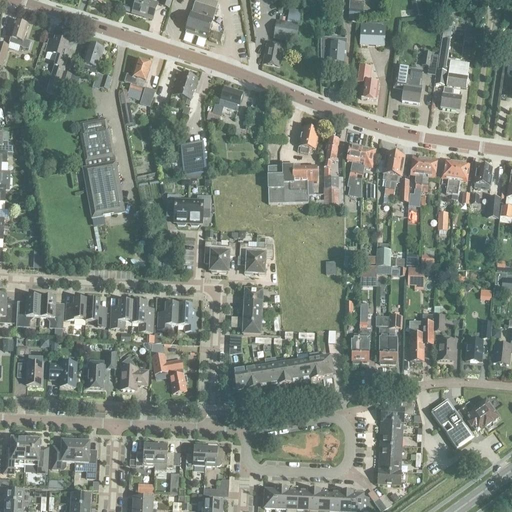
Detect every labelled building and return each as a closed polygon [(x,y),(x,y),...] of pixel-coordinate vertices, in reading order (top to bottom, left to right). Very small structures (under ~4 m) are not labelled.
[(136,0),(132,15),(152,21),(157,5),(142,0),(136,0)] [(169,10),(172,0),(162,0),(160,7),(169,10)] [(350,11),(349,11),(349,20),(363,21),(364,0),(349,0),(349,11),(350,11)] [(216,10),(195,3),(186,32),(207,38),(213,21),(216,10)] [(423,17),(420,4),(412,5),(414,18),(423,17)] [(122,12),(130,14),(132,9),(124,6),(122,12)] [(290,11),(288,23),(299,25),(301,13),(290,11)] [(446,17),(444,29),(445,29),(450,30),(451,26),(457,27),(458,20),(452,19),(452,18),(446,17)] [(299,25),(287,23),(276,22),(273,40),(296,44),(299,25)] [(28,27),(15,23),(10,40),(9,44),(21,48),(28,51),(30,43),(24,41),(28,27)] [(361,28),(360,47),(383,48),(384,28),(361,28)] [(444,29),(442,40),(450,41),(452,30),(451,30),(450,30),(445,29),(444,29)] [(345,40),(321,38),(321,64),(328,64),(327,72),(344,73),(345,65),(347,47),(345,47),(345,40)] [(48,42),(45,54),(50,55),(58,58),(50,83),(47,93),(56,96),(63,74),(70,49),(67,48),(69,44),(63,42),(63,41),(57,39),(57,40),(55,39),(53,44),(48,42)] [(442,40),(439,57),(448,59),(450,41),(442,40)] [(0,44),(0,68),(2,69),(9,48),(0,44)] [(279,68),(283,48),(267,45),(263,65),(279,68)] [(83,66),(81,71),(95,75),(103,51),(89,46),(83,66)] [(437,71),(435,85),(445,87),(447,73),(448,69),(446,68),(448,59),(439,57),(437,71)] [(450,61),(448,75),(468,78),(469,76),(467,76),(469,64),(450,61)] [(127,76),(125,83),(131,86),(143,90),(145,84),(151,66),(138,62),(133,78),(127,76)] [(359,67),(357,84),(363,85),(361,101),(376,103),(378,85),(370,84),(372,68),(359,67)] [(419,107),(422,92),(419,91),(422,73),(397,69),(394,89),(403,91),(401,104),(419,107)] [(56,96),(55,102),(63,104),(64,101),(72,76),(63,74),(56,96)] [(186,106),(189,107),(198,81),(181,75),(174,97),(187,101),(186,106)] [(468,78),(448,75),(446,88),(467,91),(469,78),(468,78)] [(112,80),(103,77),(99,89),(108,92),(112,80)] [(131,86),(127,98),(139,102),(143,90),(131,86)] [(156,92),(145,89),(142,99),(152,102),(152,103),(156,92)] [(212,114),(209,113),(206,122),(218,125),(220,118),(221,118),(223,109),(237,113),(243,95),(224,89),(219,107),(215,105),(212,114)] [(453,90),(444,89),(443,96),(442,95),(440,109),(460,112),(462,98),(452,97),(453,90)] [(122,91),(120,96),(125,127),(133,126),(128,99),(127,99),(128,93),(122,91)] [(125,214),(109,130),(108,130),(107,124),(103,121),(84,125),(81,129),(83,135),(81,136),(87,169),(83,170),(92,220),(125,214)] [(300,152),(300,154),(308,156),(309,151),(314,152),(315,149),(316,149),(317,144),(316,143),(318,133),(317,133),(316,131),(311,130),(310,131),(304,130),(300,149),(301,149),(300,152)] [(9,134),(3,134),(0,133),(0,153),(7,154),(8,154),(12,154),(12,149),(8,149),(9,143),(9,134)] [(325,157),(324,168),(324,170),(330,171),(331,164),(335,165),(336,159),(339,142),(328,140),(325,157)] [(350,147),(346,163),(352,164),(351,168),(351,172),(351,173),(350,179),(356,180),(358,169),(359,165),(362,150),(357,149),(357,148),(352,147),(352,148),(350,147)] [(359,165),(358,169),(356,180),(362,181),(363,175),(365,167),(371,168),(374,152),(373,152),(373,151),(368,150),(367,151),(362,150),(359,165)] [(0,153),(0,172),(1,173),(2,164),(8,165),(8,154),(7,154),(0,153)] [(384,175),(383,182),(386,183),(385,189),(386,189),(386,190),(390,190),(396,157),(394,156),(394,155),(390,154),(389,156),(386,155),(386,156),(385,161),(383,174),(384,175)] [(182,176),(202,175),(200,155),(180,156),(182,176)] [(396,157),(390,190),(394,191),(395,191),(396,186),(399,185),(400,177),(402,178),(405,159),(405,158),(402,158),(402,156),(398,156),(397,157),(396,157)] [(413,160),(411,176),(416,176),(415,184),(416,185),(422,186),(425,161),(425,159),(413,158),(413,160)] [(425,161),(422,186),(427,187),(427,185),(428,178),(435,179),(437,163),(437,161),(425,159),(425,161)] [(445,164),(443,180),(448,181),(446,196),(452,197),(453,197),(457,166),(452,165),(451,164),(448,164),(447,165),(445,164)] [(469,168),(457,166),(453,197),(458,198),(460,182),(466,183),(469,168)] [(282,186),(282,191),(308,191),(308,183),(317,183),(317,167),(292,168),(292,186),(282,186)] [(292,168),(280,168),(281,178),(282,178),(282,186),(292,186),(292,168)] [(475,185),(474,190),(489,192),(489,187),(491,178),(490,177),(491,170),(477,168),(475,185)] [(281,178),(268,178),(269,205),(308,204),(308,191),(282,191),(282,186),(282,178),(281,178)] [(211,179),(203,179),(204,189),(211,188),(211,179)] [(331,179),(325,179),(323,179),(324,196),(324,209),(326,209),(339,209),(339,195),(338,179),(331,179)] [(349,189),(347,198),(352,199),(360,200),(360,182),(362,182),(362,181),(356,180),(350,179),(348,189),(349,189)] [(400,196),(409,196),(409,182),(400,181),(400,196)] [(375,200),(375,186),(366,186),(366,200),(375,200)] [(321,194),(312,195),(312,202),(322,201),(321,194)] [(479,196),(470,196),(470,206),(479,207),(479,196)] [(167,197),(167,212),(174,212),(174,224),(177,225),(177,226),(178,227),(185,227),(186,226),(186,225),(188,225),(189,204),(180,203),(180,197),(167,197)] [(197,204),(189,204),(188,225),(190,225),(190,226),(191,227),(198,228),(199,227),(199,225),(202,226),(202,213),(210,214),(210,199),(198,198),(197,204)] [(500,205),(500,199),(489,199),(487,220),(498,221),(500,205)] [(511,220),(511,219),(511,208),(502,207),(500,218),(511,220)] [(448,214),(438,214),(437,232),(439,232),(446,232),(447,232),(448,214)] [(219,275),(220,248),(212,247),(212,244),(205,244),(204,257),(211,257),(210,273),(212,273),(212,275),(219,275)] [(220,248),(219,275),(226,275),(226,274),(228,274),(229,258),(235,259),(236,245),(229,245),(229,248),(220,248)] [(255,275),(256,249),(248,249),(248,246),(240,245),(239,259),(247,259),(246,270),(245,270),(245,276),(251,277),(251,275),(255,275)] [(265,250),(256,249),(255,275),(259,276),(259,277),(265,277),(266,271),(264,271),(265,260),(273,260),(273,247),(265,247),(265,250)] [(390,268),(391,252),(377,252),(377,269),(387,269),(390,269),(390,268)] [(351,258),(344,258),(344,268),(361,267),(360,257),(351,258)] [(421,266),(434,267),(434,257),(421,257),(421,266)] [(335,264),(326,264),(326,277),(336,277),(335,264)] [(119,278),(119,267),(101,267),(100,277),(119,278)] [(373,280),(373,268),(360,268),(360,280),(373,280)] [(408,271),(408,286),(423,286),(423,271),(408,271)] [(495,276),(493,293),(501,293),(501,294),(511,295),(511,282),(505,282),(506,277),(495,276)] [(480,300),(492,300),(492,290),(480,290),(480,300)] [(242,303),(262,304),(262,293),(245,292),(245,298),(242,298),(242,303)] [(0,297),(0,324),(11,325),(12,310),(6,310),(6,298),(0,297)] [(26,312),(18,311),(17,328),(30,329),(30,323),(33,319),(40,320),(41,300),(35,299),(35,298),(29,298),(28,299),(27,299),(26,312)] [(41,300),(40,320),(47,320),(50,324),(50,330),(63,330),(64,307),(55,306),(55,301),(54,300),(54,299),(48,299),(48,300),(41,300)] [(86,324),(87,302),(74,301),(74,307),(67,307),(66,322),(74,323),(74,321),(86,322),(86,324)] [(100,303),(87,302),(86,324),(98,324),(98,329),(106,329),(106,311),(99,310),(100,303)] [(262,304),(242,303),(242,308),(245,308),(244,314),(261,315),(276,315),(273,310),(266,310),(264,310),(261,310),(262,304)] [(132,324),(133,304),(119,304),(119,310),(112,309),(111,331),(124,331),(125,323),(132,324)] [(133,304),(132,324),(132,326),(139,326),(139,334),(152,335),(154,311),(146,311),(147,305),(133,304)] [(353,304),(345,304),(345,325),(353,325),(353,304)] [(178,321),(179,307),(166,306),(165,315),(159,315),(158,332),(170,332),(170,327),(178,328),(178,321)] [(360,354),(360,363),(369,363),(369,354),(369,344),(370,344),(371,332),(367,332),(367,330),(367,325),(368,325),(368,306),(367,306),(360,306),(360,321),(360,324),(360,330),(360,335),(360,337),(360,340),(360,341),(360,354)] [(192,307),(179,307),(178,321),(178,328),(185,328),(185,334),(197,335),(198,314),(192,313),(192,307)] [(244,320),(241,319),(241,324),(261,325),(261,315),(244,314),(244,320)] [(223,317),(223,327),(234,328),(234,318),(223,317)] [(389,319),(389,329),(389,331),(395,331),(402,332),(403,318),(389,317),(389,319)] [(433,324),(432,336),(433,336),(433,334),(444,334),(444,317),(440,317),(433,317),(433,324)] [(261,325),(241,324),(241,330),(243,330),(243,336),(260,337),(261,325)] [(432,345),(432,336),(432,324),(410,324),(409,346),(410,346),(410,363),(423,363),(423,345),(432,345)] [(492,324),(491,324),(483,324),(481,341),(490,342),(492,324)] [(389,329),(379,328),(379,340),(379,364),(380,364),(380,367),(388,367),(388,366),(388,340),(389,331),(389,329)] [(388,366),(388,367),(396,367),(396,364),(397,364),(397,340),(395,340),(395,331),(389,331),(388,340),(388,366)] [(351,354),(351,362),(352,362),(352,366),(359,366),(359,363),(360,363),(360,354),(360,341),(360,340),(360,337),(360,335),(354,335),(354,340),(354,343),(351,343),(351,354)] [(230,338),(230,347),(241,347),(241,339),(230,338)] [(58,355),(58,341),(50,341),(50,346),(51,346),(51,355),(58,355)] [(453,363),(454,342),(439,341),(438,363),(453,363)] [(3,342),(3,353),(12,353),(12,342),(3,342)] [(483,343),(467,342),(466,363),(481,364),(483,343)] [(511,347),(495,346),(493,365),(508,367),(511,347)] [(107,353),(106,371),(116,371),(116,354),(107,353)] [(158,358),(154,359),(152,359),(151,359),(155,377),(169,375),(173,396),(187,393),(183,375),(181,361),(166,364),(164,357),(158,358)] [(319,360),(322,380),(322,378),(333,376),(330,358),(319,360)] [(322,380),(319,360),(308,361),(311,382),(322,380)] [(311,382),(308,361),(298,363),(301,383),(311,382)] [(298,363),(287,365),(290,385),(301,383),(298,363)] [(27,380),(27,387),(42,388),(43,366),(28,365),(28,367),(18,366),(18,379),(27,380)] [(58,366),(50,366),(50,382),(57,382),(57,380),(60,380),(60,389),(75,390),(76,384),(76,376),(76,366),(61,365),(61,368),(58,367),(58,366)] [(290,385),(287,365),(276,366),(279,387),(290,385)] [(279,387),(276,366),(265,368),(269,388),(279,387)] [(88,367),(87,390),(102,391),(103,382),(104,382),(105,368),(88,367)] [(265,368),(255,370),(258,390),(269,388),(265,368)] [(122,369),(121,392),(136,393),(136,386),(139,386),(139,387),(147,387),(148,373),(137,373),(137,370),(122,369)] [(255,370),(244,371),(247,392),(258,390),(255,370)] [(233,373),(233,374),(230,375),(233,390),(236,390),(236,391),(247,389),(247,392),(244,371),(233,373)] [(483,411),(476,416),(480,422),(480,424),(477,426),(482,432),(484,431),(487,432),(490,432),(492,430),(493,428),(493,425),(495,423),(494,422),(499,419),(486,401),(480,406),(483,411)] [(402,424),(403,424),(404,416),(414,417),(415,404),(399,404),(399,410),(381,409),(381,423),(382,423),(402,424)] [(468,406),(459,413),(455,415),(454,414),(447,405),(434,414),(433,414),(431,416),(441,430),(448,425),(452,432),(446,436),(456,451),(459,449),(472,439),(462,425),(462,424),(465,422),(466,422),(467,421),(470,424),(468,425),(471,430),(472,429),(477,426),(480,424),(480,422),(476,416),(483,411),(480,406),(479,405),(472,410),(468,406)] [(382,423),(381,435),(402,436),(402,424),(382,423)] [(309,445),(316,445),(316,441),(319,441),(318,430),(308,431),(309,445)] [(402,443),(415,443),(415,434),(402,434),(402,443)] [(379,447),(401,449),(402,436),(381,435),(381,447),(379,447)] [(25,467),(26,441),(18,441),(17,439),(12,439),(11,441),(10,446),(12,447),(12,448),(5,448),(3,476),(14,476),(14,467),(25,467)] [(34,442),(26,441),(25,467),(38,468),(37,475),(47,476),(48,450),(40,450),(40,448),(41,447),(41,442),(40,441),(35,440),(34,442)] [(75,465),(76,444),(68,443),(68,442),(62,442),(62,449),(53,449),(52,471),(63,472),(66,469),(66,464),(75,465)] [(75,474),(74,489),(81,489),(82,474),(80,474),(81,473),(81,465),(84,465),(83,473),(87,473),(87,481),(95,481),(96,460),(90,460),(89,458),(89,453),(90,443),(84,443),(84,444),(76,444),(75,465),(76,465),(76,472),(76,474),(75,474)] [(136,453),(135,468),(154,469),(155,447),(144,447),(143,453),(136,453)] [(155,447),(154,469),(155,469),(155,472),(166,472),(166,469),(173,470),(174,455),(167,455),(167,448),(155,447)] [(401,449),(379,447),(379,448),(381,448),(380,460),(400,461),(401,449)] [(204,468),(205,450),(194,449),(193,456),(186,456),(185,470),(193,471),(193,468),(204,468)] [(217,451),(205,450),(204,468),(216,469),(216,468),(219,468),(221,466),(221,463),(219,461),(217,461),(217,451)] [(380,460),(380,472),(400,473),(400,461),(380,460)] [(400,473),(380,472),(378,472),(378,486),(400,487),(401,473),(400,473)] [(178,488),(170,488),(170,496),(178,497),(178,488)] [(3,500),(25,501),(25,491),(2,490),(2,495),(4,495),(3,500)] [(275,511),(276,490),(276,492),(265,492),(264,510),(275,511)] [(287,491),(276,490),(275,511),(286,511),(287,491)] [(216,499),(216,491),(203,491),(203,498),(216,499)] [(286,511),(285,511),(296,511),(297,511),(298,491),(287,491),(286,511)] [(307,511),(308,492),(298,491),(297,511),(299,511),(307,511)] [(318,511),(319,492),(308,492),(307,511),(318,511)] [(319,492),(318,511),(329,511),(330,493),(319,492)] [(330,493),(329,511),(339,511),(341,493),(330,493)] [(341,493),(339,511),(350,511),(352,494),(341,493)] [(352,494),(350,511),(368,511),(370,499),(363,499),(363,497),(352,496),(352,494)] [(72,496),(71,507),(90,508),(90,503),(91,503),(92,500),(92,496),(84,495),(84,497),(72,496)] [(395,495),(390,498),(394,503),(399,500),(395,495)] [(384,496),(379,500),(386,510),(391,506),(384,496)] [(134,499),(133,510),(152,511),(152,500),(134,499)] [(1,505),(1,511),(12,511),(23,511),(25,501),(3,500),(3,505),(1,505)] [(383,511),(386,510),(379,500),(373,504),(379,511),(383,511)] [(202,511),(221,511),(222,503),(203,502),(202,511)]
